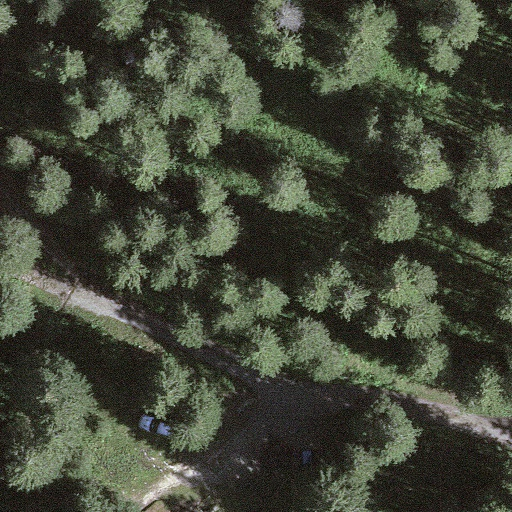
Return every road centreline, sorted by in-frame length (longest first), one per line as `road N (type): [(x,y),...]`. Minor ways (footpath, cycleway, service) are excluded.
road 1 (track): [(511,434),(254,373)]
road 2 (track): [(254,373),(75,292)]
